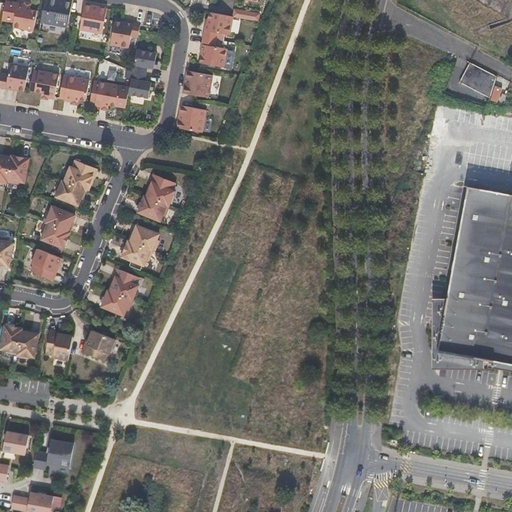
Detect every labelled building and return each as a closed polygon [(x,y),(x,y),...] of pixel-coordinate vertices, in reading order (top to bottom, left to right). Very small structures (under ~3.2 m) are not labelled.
[(44,0),(40,22),(45,23),(68,27),(72,2),(65,0),(64,2),(57,1),(56,0),(44,0)] [(33,31),(37,11),(30,9),(30,7),(5,2),(3,15),(14,17),(12,27),(33,31)] [(102,34),(107,8),(99,7),(99,9),(92,7),(92,5),(85,4),(80,29),(102,34)] [(258,21),(260,14),(233,9),(232,17),(233,17),(258,21)] [(230,35),(233,17),(232,17),(209,12),(207,23),(206,23),(203,38),(216,40),(218,33),(230,35)] [(138,37),(139,31),(140,24),(125,22),(125,23),(115,21),(110,45),(129,48),(131,36),(138,37)] [(224,67),(227,49),(215,47),(216,40),(203,38),(200,52),(202,52),(200,63),(224,67)] [(154,69),(157,54),(137,50),(132,72),(146,75),(147,68),(154,69)] [(490,98),(496,76),(470,62),(459,82),(490,98)] [(25,91),(29,66),(10,63),(8,75),(1,74),(0,81),(0,87),(14,90),(14,89),(25,91)] [(59,75),(38,71),(33,70),(30,90),(41,92),(41,95),(54,97),(59,75)] [(209,97),(213,75),(187,71),(186,78),(188,79),(186,86),(185,85),(183,93),(209,97)] [(149,98),(151,83),(144,82),(146,75),(132,72),(129,94),(149,98)] [(85,101),(89,80),(69,76),(65,99),(78,101),(78,99),(85,101)] [(120,86),(99,82),(94,81),(94,85),(91,102),(95,102),(95,105),(108,107),(109,105),(116,106),(120,86)] [(202,132),(206,110),(181,105),(179,113),(181,113),(180,121),(178,120),(177,127),(177,128),(202,132)] [(7,182),(11,157),(0,155),(0,182),(6,184),(7,182)] [(25,183),(29,158),(12,156),(11,157),(7,182),(18,184),(19,182),(25,183)] [(87,191),(93,176),(92,175),(95,168),(76,160),(73,168),(71,167),(65,182),(85,190),(87,191)] [(172,191),(176,183),(157,175),(154,182),(153,182),(147,197),(169,206),(174,191),(172,191)] [(79,206),(85,190),(65,182),(60,180),(56,190),(58,192),(56,197),(79,206)] [(486,370),(487,360),(490,360),(489,368),(511,372),(511,194),(469,187),(449,299),(433,300),(433,369),(486,370)] [(165,216),(169,206),(147,197),(144,196),(138,212),(160,221),(163,215),(165,216)] [(68,231),(75,215),(52,206),(50,212),(48,210),(44,221),(45,222),(68,231)] [(64,249),(70,232),(68,231),(45,222),(41,233),(43,234),(41,240),(64,249)] [(155,252),(159,241),(157,240),(159,234),(137,225),(130,242),(153,251),(155,252)] [(0,265),(9,267),(14,243),(8,242),(8,239),(0,237),(0,265)] [(149,261),(153,251),(130,242),(128,241),(122,257),(144,266),(146,260),(149,261)] [(54,272),(60,258),(38,249),(32,263),(34,264),(31,272),(50,279),(53,272),(54,272)] [(136,285),(139,277),(120,270),(117,277),(116,277),(110,291),(132,300),(138,286),(136,285)] [(128,311),(132,300),(110,291),(108,291),(102,307),(124,315),(126,310),(128,311)] [(17,355),(22,331),(22,329),(5,326),(1,349),(7,350),(6,353),(17,355)] [(109,354),(115,340),(92,330),(87,346),(88,346),(85,353),(104,361),(106,353),(109,354)] [(35,357),(39,334),(22,331),(17,355),(17,357),(28,359),(29,356),(35,357)] [(69,360),(73,336),(57,334),(57,335),(49,334),(45,354),(53,355),(53,357),(69,360)] [(26,455),(29,436),(7,432),(4,450),(26,455)] [(69,468),(74,445),(51,440),(48,454),(36,453),(33,468),(45,470),(46,464),(69,468)] [(0,480),(6,482),(9,466),(0,464),(0,480)] [(50,511),(53,497),(31,493),(30,499),(14,496),(12,508),(27,511),(50,511)]
